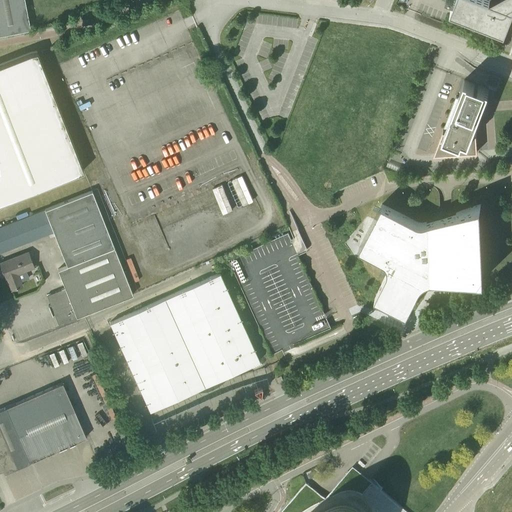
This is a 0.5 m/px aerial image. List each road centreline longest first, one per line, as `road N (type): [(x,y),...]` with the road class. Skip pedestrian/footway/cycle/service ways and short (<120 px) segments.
road 1 (secondary): [(511,304),(303,393),(64,511)]
road 2 (secondary): [(109,511),(291,420),(511,325)]
road 3 (residential): [(219,511),(470,388),(493,389),(511,403)]
road 4 (residential): [(511,69),(380,16),(239,0)]
road 5 (residential): [(202,0),(202,18),(247,118)]
